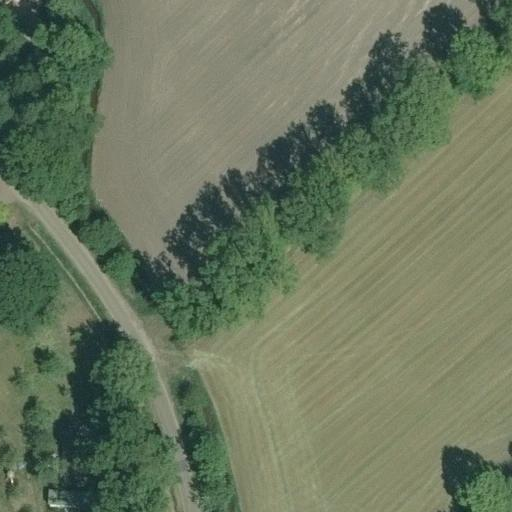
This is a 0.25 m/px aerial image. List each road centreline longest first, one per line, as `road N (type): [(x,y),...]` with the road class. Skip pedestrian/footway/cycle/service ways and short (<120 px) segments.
road 1 (track): [(147,363),(170,352),(387,122),(511,6)]
road 2 (unclassified): [(192,511),(147,363),(102,286),(0,161)]
